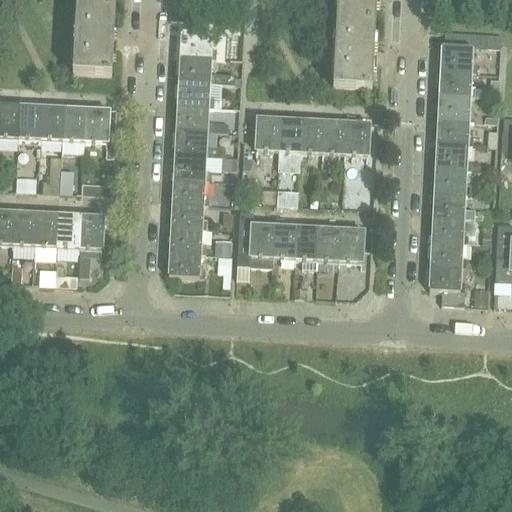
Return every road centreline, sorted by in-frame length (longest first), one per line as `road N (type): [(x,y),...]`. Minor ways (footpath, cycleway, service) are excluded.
road 1 (residential): [(396,335),(416,0)]
road 2 (residential): [(134,315),(153,0)]
road 3 (residential): [(396,335),(166,324),(134,315)]
road 4 (residential): [(134,315),(0,315)]
